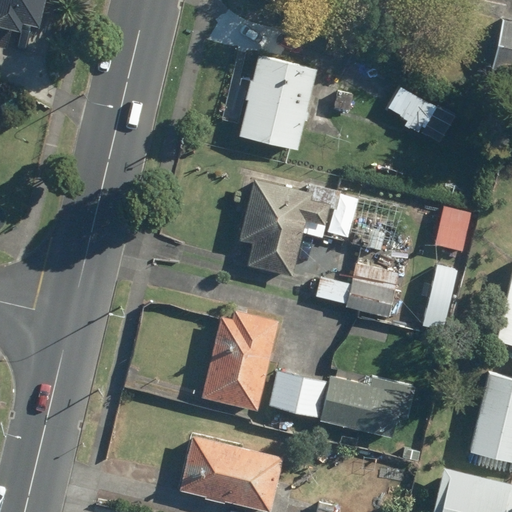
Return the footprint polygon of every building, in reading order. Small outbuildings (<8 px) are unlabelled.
[(0,0),(0,46),(9,49),(15,23),(35,27),(40,0),(0,0)] [(511,19),(504,18),(492,75),(511,79),(511,19)] [(293,148),(312,63),(251,62),(236,133),(293,148)] [(335,92),(314,90),(312,111),(334,113),(335,92)] [(289,274),(303,218),(322,222),(326,204),(308,199),(310,190),(250,176),(235,237),(251,241),(246,263),(289,274)] [(469,210),(442,204),(434,242),(461,248),(469,210)] [(468,444),(511,453),(511,259),(494,340),(511,344),(511,370),(486,365),(468,444)] [(350,281),(318,276),(315,297),(347,302),(346,309),(389,316),(397,271),(353,263),(350,281)] [(455,267),(432,263),(420,325),(442,329),(455,267)] [(199,395),(255,407),(275,317),(230,307),(228,316),(217,314),(199,395)] [(369,375),(367,384),(327,374),(316,418),(390,435),(395,413),(406,415),(413,385),(369,375)] [(279,455),(189,434),(177,487),(267,508),(279,455)] [(510,511),(511,506),(511,473),(442,457),(428,511),(510,511)]
